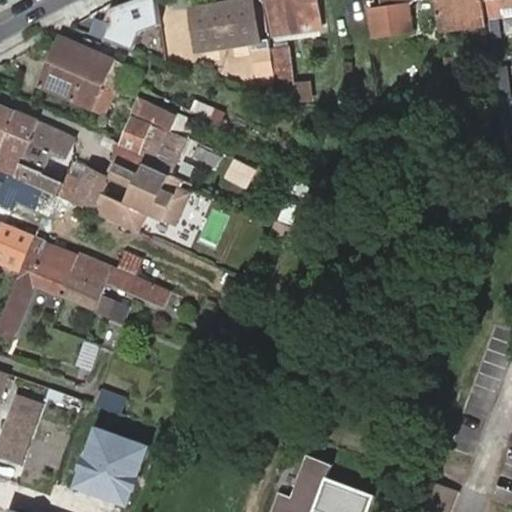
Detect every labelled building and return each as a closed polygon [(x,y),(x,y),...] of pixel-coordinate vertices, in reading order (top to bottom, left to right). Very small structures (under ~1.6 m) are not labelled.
[(91,42),(131,33),(130,30),(161,23),(155,0),(126,0),(84,10),(91,42)] [(197,44),(260,35),(255,0),(248,0),(192,8),(197,44)] [(322,27),(317,0),(269,0),(275,34),(322,27)] [(483,0),(436,0),(439,17),(440,31),(487,25),(483,0)] [(487,0),(490,20),(507,18),(504,0),(487,0)] [(390,7),(393,30),(414,28),(410,4),(390,7)] [(380,31),(393,30),(390,7),(377,8),(380,31)] [(61,36),(50,59),(117,87),(127,64),(61,36)] [(276,74),(271,47),(255,50),(259,76),(276,74)] [(276,54),(282,93),(314,103),(311,80),(296,82),(292,52),(276,54)] [(447,79),(449,95),(463,92),(459,57),(444,59),(447,79)] [(117,87),(50,59),(38,84),(106,113),(117,87)] [(135,109),(189,132),(195,119),(140,97),(135,109)] [(191,101),(189,112),(220,119),(223,108),(191,101)] [(502,149),(511,147),(511,102),(499,103),(502,149)] [(0,152),(1,153),(12,129),(20,112),(0,103),(0,152)] [(12,129),(1,153),(0,155),(0,169),(18,177),(42,122),(20,112),(12,129)] [(135,115),(119,150),(137,159),(152,123),(135,115)] [(38,186),(59,195),(66,180),(57,176),(75,136),(42,122),(18,177),(38,186)] [(142,161),(155,167),(171,132),(152,123),(137,159),(142,161)] [(138,171),(142,161),(137,159),(119,150),(114,161),(138,171)] [(138,171),(123,205),(101,196),(93,213),(103,218),(137,233),(148,212),(176,225),(191,192),(179,186),(182,179),(155,167),(142,161),(138,171)] [(82,181),(68,175),(66,180),(59,195),(60,198),(93,213),(101,196),(107,181),(105,176),(89,166),(82,181)] [(0,206),(6,209),(9,202),(29,209),(38,186),(18,177),(0,169),(0,206)] [(218,213),(204,235),(213,240),(226,218),(218,213)] [(0,259),(23,269),(36,236),(0,224),(0,259)] [(62,244),(36,236),(23,269),(3,321),(0,327),(16,334),(37,282),(60,293),(77,250),(62,244)] [(173,306),(178,292),(171,289),(119,268),(77,250),(60,293),(115,316),(122,302),(110,296),(116,283),(137,291),(173,306)] [(119,268),(171,289),(178,272),(127,250),(119,268)] [(133,306),(122,302),(115,316),(127,321),(133,306)] [(83,347),(100,352),(103,345),(86,339),(83,347)] [(93,370),(100,352),(83,347),(76,364),(93,370)] [(0,368),(0,398),(9,372),(0,368)] [(95,402),(129,414),(135,397),(101,385),(95,402)] [(46,397),(81,409),(84,398),(50,387),(46,397)] [(17,395),(0,440),(0,456),(23,465),(45,405),(17,395)] [(373,511),(379,497),(333,479),(337,466),(313,457),(298,498),(285,494),(277,511),(320,511),(321,511),(373,511)] [(437,484),(427,511),(455,511),(462,493),(437,484)] [(24,511),(0,503),(0,511),(24,511)]
